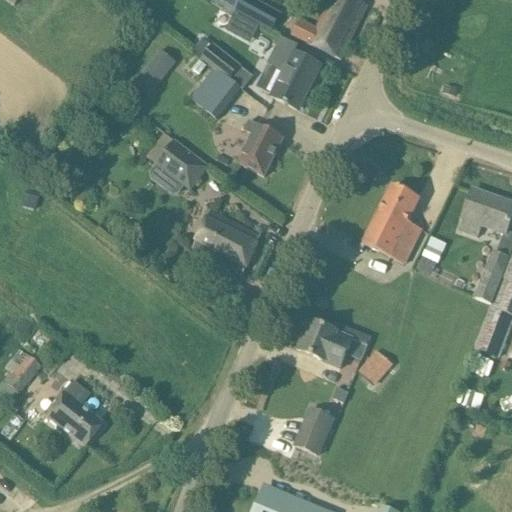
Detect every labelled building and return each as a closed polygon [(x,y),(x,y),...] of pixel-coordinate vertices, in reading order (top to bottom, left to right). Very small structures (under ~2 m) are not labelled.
[(252,0),(215,0),(214,3),(225,8),(241,17),(272,34),(281,16),(252,0)] [(367,8),(350,0),(331,0),(317,30),(298,21),(290,37),(341,62),(367,8)] [(235,15),(225,33),(250,46),(260,28),(235,15)] [(299,111),(302,111),(306,103),(304,101),(320,69),(295,56),(299,49),(280,39),(267,66),(273,69),(260,94),(298,113),(299,111)] [(203,41),(194,52),(203,59),(202,61),(215,71),(230,83),(232,80),(241,68),(213,47),(212,48),(203,41)] [(160,54),(138,83),(152,93),(174,65),(160,54)] [(202,88),(191,101),(218,121),(241,92),(230,83),(215,71),(202,88)] [(444,88),(442,96),(453,98),(455,90),(444,88)] [(283,140),(249,123),(244,133),(253,138),(238,167),(264,180),(283,140)] [(209,170),(174,144),(156,167),(191,194),(209,170)] [(75,199),(76,179),(58,178),(58,199),(75,199)] [(419,202),(393,188),(363,247),(403,267),(421,232),(408,225),(419,202)] [(511,218),(511,206),(472,192),(462,222),(463,223),(459,234),(478,241),(482,229),(505,237),(511,218)] [(260,238),(209,215),(191,255),(242,279),(260,238)] [(440,253),(443,255),(447,246),(432,238),(417,270),(429,276),(440,253)] [(508,261),(490,307),(474,351),(476,352),(475,353),(489,358),(489,357),(500,361),(511,328),(511,254),(509,262),(508,261)] [(475,301),(490,307),(508,261),(493,255),(475,301)] [(302,338),(296,353),(340,371),(353,342),(332,333),(313,325),(307,340),(302,338)] [(357,335),(354,342),(367,348),(370,341),(357,335)] [(40,370),(20,352),(5,370),(10,375),(0,386),(0,397),(10,406),(40,370)] [(393,367),(376,353),(358,375),(375,389),(393,367)] [(89,398),(70,383),(43,418),(84,450),(102,428),(79,410),(89,398)] [(337,393),(333,402),(343,406),(346,397),(337,393)] [(311,412),(295,449),(317,458),(333,421),(311,412)] [(314,511),(264,491),(255,511),(314,511)]
